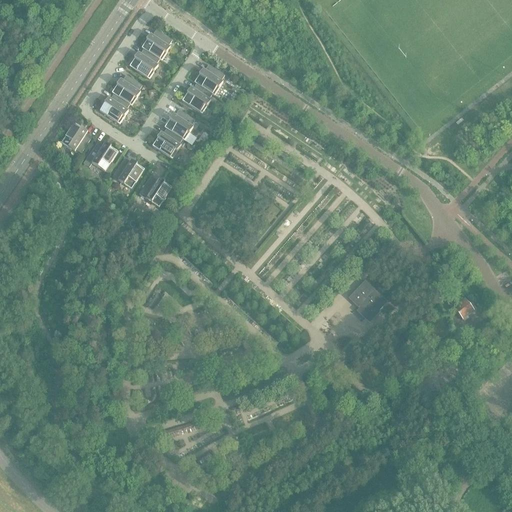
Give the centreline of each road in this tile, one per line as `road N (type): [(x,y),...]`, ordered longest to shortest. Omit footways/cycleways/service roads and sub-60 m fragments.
road 1 (unclassified): [(203,42),(426,193),(511,318)]
road 2 (primary): [(0,190),(129,0)]
road 3 (residential): [(151,8),(83,104),(85,115),(132,146)]
road 4 (residential): [(132,146),(203,42)]
